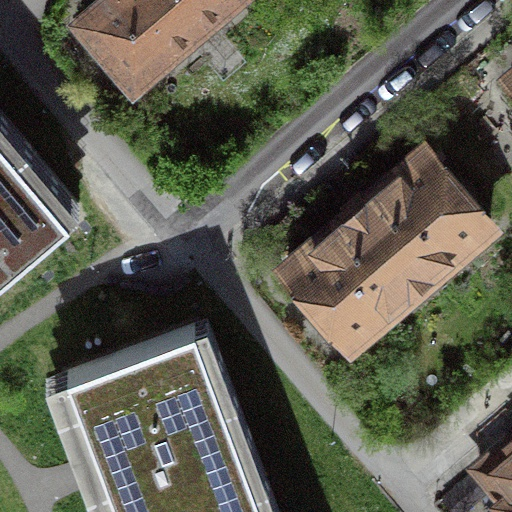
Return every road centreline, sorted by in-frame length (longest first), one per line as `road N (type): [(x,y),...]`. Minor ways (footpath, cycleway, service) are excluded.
road 1 (residential): [(189,238),(473,0)]
road 2 (residential): [(398,485),(189,238)]
road 3 (residential): [(189,238),(0,30)]
road 4 (residential): [(398,485),(511,390)]
